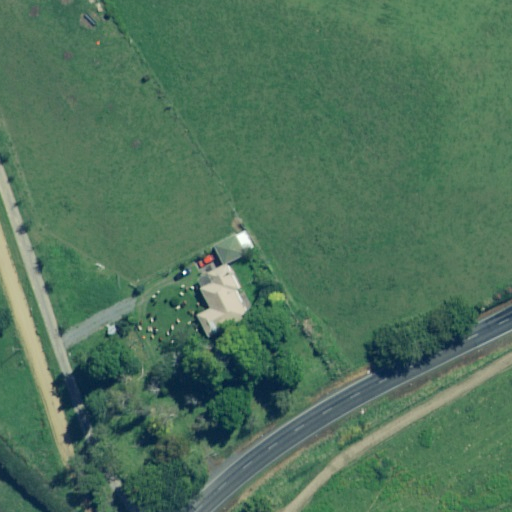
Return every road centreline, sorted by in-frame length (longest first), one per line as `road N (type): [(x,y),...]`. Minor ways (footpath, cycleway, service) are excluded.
road 1 (primary): [(511,318),(319,416),(195,511)]
road 2 (track): [(0,181),(104,461),(136,511)]
